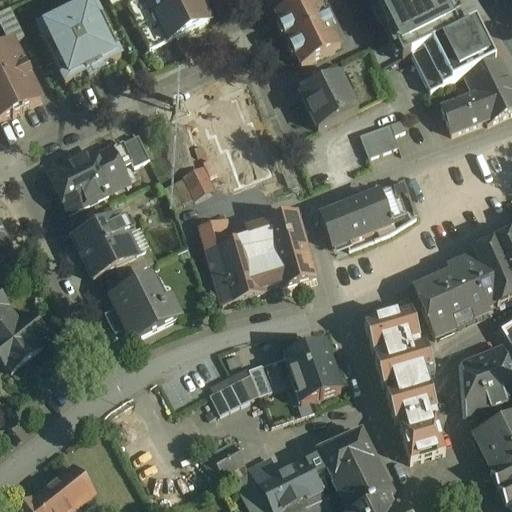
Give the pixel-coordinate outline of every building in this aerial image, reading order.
[(196,0),(143,0),(126,8),(149,55),(209,26),(196,0)] [(431,48),(459,35),(441,0),(369,0),(401,63),(410,59),(431,48)] [(314,1),(275,20),(300,71),(339,52),(329,31),(331,30),(326,20),(324,21),(314,1)] [(93,3),(37,30),(65,88),(86,77),(88,81),(101,74),(99,71),(120,61),(120,59),(93,3)] [(9,12),(0,16),(0,28),(10,48),(11,47),(24,41),(9,12)] [(459,35),(431,48),(450,87),(462,81),(494,66),(486,50),(474,27),(459,35)] [(10,48),(0,52),(0,124),(11,119),(12,121),(23,115),(22,114),(40,105),(28,81),(30,80),(25,69),(23,70),(11,47),(10,48)] [(431,48),(410,59),(429,98),(450,87),(431,48)] [(471,100),(440,112),(450,140),(485,128),(486,130),(511,117),(511,90),(499,64),(494,66),(462,81),(471,100)] [(326,73),(298,87),(303,98),(332,84),(326,73)] [(303,98),(300,100),(317,135),(356,115),(339,81),(332,84),(303,98)] [(425,127),(412,99),(392,109),(399,127),(389,131),(393,141),(425,127)] [(389,131),(359,142),(368,164),(398,152),(393,141),(389,131)] [(137,141),(121,149),(133,173),(149,165),(137,141)] [(110,154),(94,162),(93,160),(91,161),(92,162),(78,168),(76,164),(48,178),(68,218),(106,200),(105,197),(118,191),(111,178),(120,173),(110,154)] [(414,181),(401,186),(410,212),(425,207),(414,181)] [(184,183),(163,194),(173,215),(194,204),(184,183)] [(378,200),(321,222),(333,253),(389,230),(390,232),(397,229),(395,224),(412,218),(410,212),(401,186),(376,195),(378,200)] [(296,219),(263,228),(263,230),(280,288),(282,294),(315,284),(296,219)] [(124,241),(115,223),(72,244),(92,285),(115,274),(135,264),(135,262),(124,241)] [(202,248),(225,243),(222,227),(199,232),(202,248)] [(263,230),(245,235),(247,243),(206,256),(221,311),(266,298),(264,293),(280,288),(263,230)] [(0,232),(0,254),(9,251),(0,232)] [(147,256),(137,235),(124,241),(135,262),(140,260),(140,261),(144,259),(144,258),(147,256)] [(484,285),(511,272),(511,238),(492,247),(493,248),(471,258),(472,261),(473,260),(484,285)] [(353,266),(376,256),(369,243),(347,253),(353,266)] [(135,264),(115,274),(120,285),(128,281),(146,272),(140,261),(140,260),(135,262),(135,264)] [(448,278),(457,301),(475,289),(484,285),(473,260),(472,261),(446,273),(448,278)] [(511,272),(484,285),(475,289),(486,314),(495,311),(496,313),(511,306),(511,272)] [(457,301),(448,278),(412,294),(424,319),(457,301)] [(120,285),(106,292),(112,303),(134,292),(128,281),(120,285)] [(112,303),(110,304),(111,306),(112,305),(125,329),(123,330),(131,346),(178,323),(170,305),(161,310),(149,285),(134,292),(112,303)] [(457,301),(424,319),(434,344),(455,335),(454,333),(488,318),(486,314),(475,289),(457,301)] [(19,326),(0,301),(0,366),(10,379),(42,354),(37,347),(47,339),(30,317),(19,326)] [(409,309),(361,329),(369,352),(418,336),(409,309)] [(511,331),(501,339),(511,356),(511,331)] [(422,339),(372,354),(384,397),(434,382),(422,339)] [(323,349),(283,363),(289,381),(292,380),(302,408),(299,408),(300,410),(340,396),(323,349)] [(511,379),(501,353),(461,370),(466,424),(499,410),(500,413),(511,407),(511,379)] [(261,370),(248,375),(258,401),(271,396),(261,370)] [(240,385),(208,401),(219,421),(251,405),(240,385)] [(427,388),(385,400),(394,431),(435,419),(427,388)] [(511,407),(500,413),(506,424),(511,421),(511,407)] [(435,419),(394,431),(409,468),(444,458),(436,419),(435,419)] [(511,421),(506,424),(474,440),(493,479),(511,469),(511,421)] [(280,429),(270,432),(274,441),(283,438),(280,429)] [(360,436),(316,456),(317,460),(343,511),(368,511),(386,504),(391,501),(391,500),(376,469),(375,469),(360,436)] [(233,450),(211,462),(216,472),(208,476),(212,484),(243,467),(233,450)] [(277,480),(256,490),(267,511),(343,511),(317,460),(277,480)] [(270,466),(248,476),(256,490),(277,480),(270,466)] [(73,472),(31,505),(37,511),(76,511),(94,499),(73,472)]
